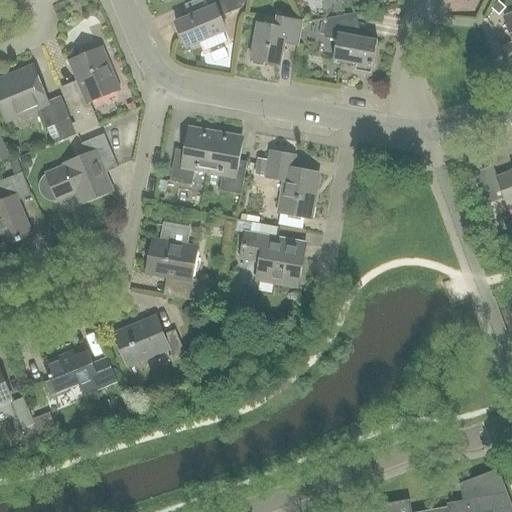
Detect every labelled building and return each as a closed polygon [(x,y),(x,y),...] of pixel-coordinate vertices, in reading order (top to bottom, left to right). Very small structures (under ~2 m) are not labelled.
[(220,17),(243,8),(239,0),(208,0),(212,7),(176,22),(183,39),(186,37),(190,47),(227,32),(220,17)] [(323,0),(328,10),(352,0),(323,0)] [(500,16),(506,9),(499,2),(492,10),(500,16)] [(467,6),(466,18),(476,18),(477,7),(467,6)] [(357,14),(328,19),(325,38),(337,41),(333,61),(356,65),(355,71),(372,74),(378,41),(361,37),(357,14)] [(298,46),(302,23),(277,18),(276,27),(258,24),(252,60),(282,66),(286,44),(298,46)] [(76,123),(73,124),(77,135),(99,125),(89,101),(118,89),(102,50),(72,63),(83,88),(65,96),(76,123)] [(45,130),(56,126),(62,141),(77,135),(73,124),(73,125),(61,97),(48,102),(34,67),(0,80),(0,105),(7,122),(37,110),(45,130)] [(209,173),(216,133),(193,129),(189,152),(177,150),(171,182),(192,186),(195,170),(209,173)] [(242,195),(248,163),(236,160),(240,137),(216,133),(209,173),(223,175),(221,191),(242,195)] [(105,174),(118,168),(105,135),(82,144),(87,155),(64,164),(66,167),(49,174),(60,200),(77,194),(80,203),(112,189),(105,174)] [(0,162),(9,159),(0,137),(0,162)] [(311,219),(318,175),(293,170),(296,157),(271,152),(269,161),(268,168),(266,177),(266,178),(286,182),(280,213),(311,219)] [(261,160),(258,176),(266,177),(268,168),(269,161),(261,160)] [(511,171),(497,177),(493,166),(473,174),(485,206),(504,199),(507,207),(511,205),(511,171)] [(1,182),(0,182),(0,231),(7,247),(34,235),(19,200),(32,195),(22,173),(1,182)] [(159,181),(157,191),(165,192),(167,183),(159,181)] [(196,249),(188,248),(191,228),(163,223),(160,243),(155,242),(149,273),(176,278),(172,297),(218,305),(221,285),(190,279),(196,249)] [(298,288),(306,244),(245,233),(241,259),(260,262),(257,281),(298,288)] [(225,294),(223,307),(233,309),(233,308),(235,296),(225,294)] [(173,359),(185,354),(176,330),(164,335),(156,317),(114,334),(128,367),(170,350),(173,359)] [(73,351),(44,363),(51,381),(46,383),(52,399),(67,393),(66,391),(79,385),(84,397),(118,383),(107,359),(93,364),(88,351),(76,356),(73,351)] [(0,403),(11,399),(0,372),(0,403)] [(207,374),(196,378),(199,386),(200,387),(211,383),(209,378),(207,374)] [(12,403),(23,429),(33,425),(35,424),(24,398),(12,403)] [(33,425),(23,429),(28,440),(38,436),(33,425)] [(74,429),(63,434),(66,441),(74,438),(77,436),(74,429)] [(511,511),(511,504),(499,469),(459,484),(460,485),(461,485),(463,501),(448,504),(448,505),(412,511),(410,500),(379,505),(379,511),(511,511)]
